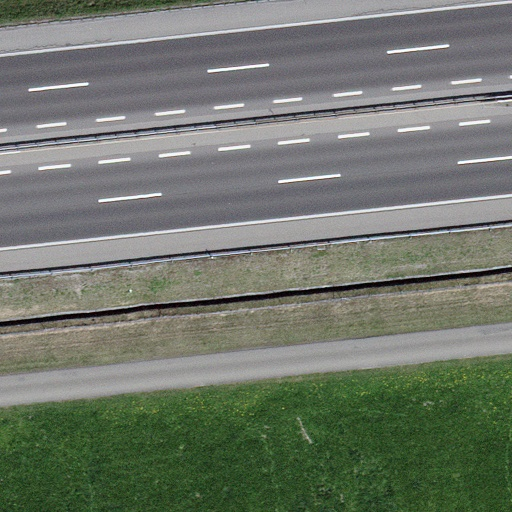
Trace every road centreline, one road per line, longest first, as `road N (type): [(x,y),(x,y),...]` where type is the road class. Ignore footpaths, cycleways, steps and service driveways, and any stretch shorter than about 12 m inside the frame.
road 1 (track): [(511,335),(0,388)]
road 2 (motorway): [(0,212),(511,159)]
road 3 (motorway): [(511,39),(0,92)]
